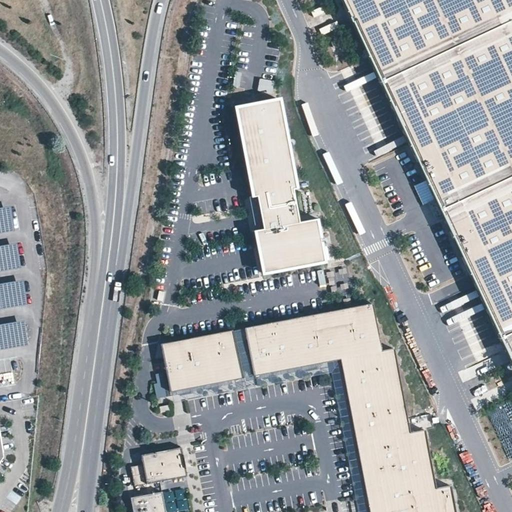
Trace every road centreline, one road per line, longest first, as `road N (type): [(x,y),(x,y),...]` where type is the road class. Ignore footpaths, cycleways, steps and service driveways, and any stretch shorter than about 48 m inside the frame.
road 1 (primary): [(0,49),(50,98),(74,137),(89,177),(97,306)]
road 2 (primary): [(114,283),(162,0)]
road 3 (tertiary): [(85,511),(114,283)]
road 4 (tertiary): [(97,306),(58,511)]
road 5 (tertiary): [(115,103),(97,306)]
road 6 (tertiary): [(114,283),(122,165),(115,103)]
